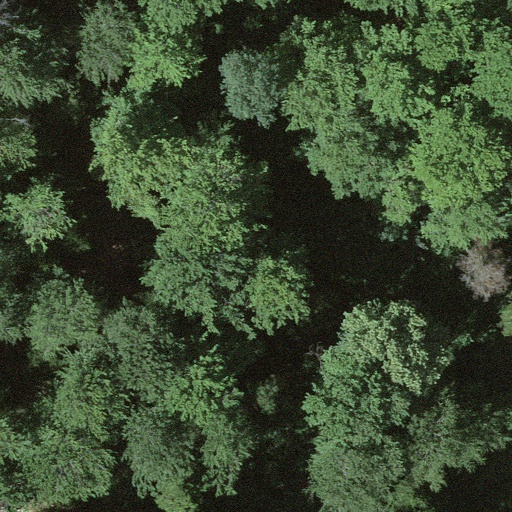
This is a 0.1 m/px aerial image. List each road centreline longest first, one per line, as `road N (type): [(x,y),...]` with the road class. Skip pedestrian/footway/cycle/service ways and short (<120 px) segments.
road 1 (track): [(0,479),(101,497),(511,446)]
road 2 (track): [(511,336),(450,183),(401,0)]
